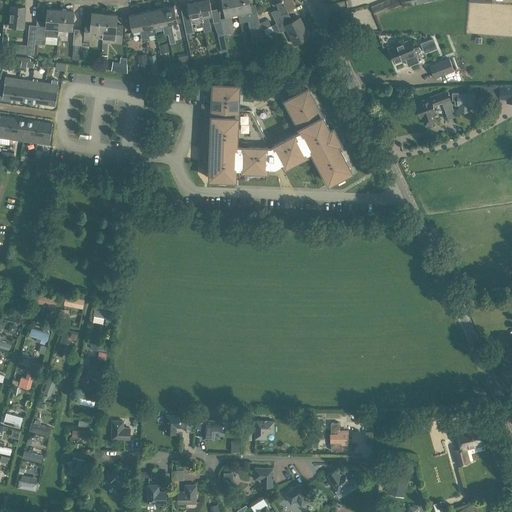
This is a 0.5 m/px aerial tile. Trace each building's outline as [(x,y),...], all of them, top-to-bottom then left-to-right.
[(222,21),(221,19),(219,8),(211,10),(209,0),(202,0),(198,1),(204,27),(205,32),(212,30),(209,17),(212,16),(214,23),(222,21)] [(233,15),(239,14),(235,0),(223,0),(227,16),(226,16),(226,18),(221,19),(222,21),(224,34),(225,34),(231,33),(229,25),(233,24),(231,17),(233,16),(233,15)] [(260,24),(257,11),(252,12),(249,0),(235,0),(239,14),(245,13),(245,14),(247,13),(248,21),(249,20),(251,29),(254,28),(255,35),(262,34),(261,31),(260,24)] [(276,23),(290,16),(287,10),(294,7),(290,0),(274,0),(279,8),(271,12),(276,23)] [(386,0),(371,7),(374,15),(401,3),(402,7),(427,2),(435,0),(434,0),(386,0)] [(204,27),(198,1),(188,3),(190,14),(183,16),(186,34),(193,32),(192,24),(196,23),(197,28),(204,27)] [(23,27),(25,8),(12,6),(10,26),(23,27)] [(168,34),(168,35),(170,44),(176,43),(172,24),(178,23),(181,22),(180,18),(177,19),(174,6),(163,8),(168,34)] [(164,35),(168,35),(168,34),(163,8),(152,10),(156,34),(157,34),(155,28),(162,26),(164,35)] [(58,35),(60,10),(48,10),(48,18),(45,18),(45,22),(37,21),(35,44),(45,45),(46,36),(58,37),(59,35),(58,35)] [(58,35),(59,35),(66,36),(66,29),(72,29),(74,11),(60,10),(58,35)] [(149,36),(156,34),(152,10),(140,12),(146,39),(150,38),(149,36)] [(142,40),(146,39),(140,12),(129,15),(132,32),(140,31),(142,40)] [(103,39),(105,13),(92,13),(92,22),(85,21),(83,41),(91,42),(92,32),(96,32),(96,38),(102,39),(103,39)] [(103,39),(102,39),(102,43),(109,43),(110,40),(114,41),(114,43),(122,44),(124,24),(117,24),(117,14),(105,13),(103,39)] [(261,31),(263,30),(263,31),(265,30),(267,35),(274,32),(275,33),(280,31),(281,32),(286,29),(294,44),(309,37),(300,17),(292,21),(290,16),(276,23),(276,24),(271,26),(268,20),(260,24),(261,31)] [(35,44),(37,21),(37,26),(29,25),(28,43),(27,47),(34,49),(35,44)] [(246,23),(240,25),(242,35),(248,33),(246,23)] [(80,54),(80,51),(81,45),(82,45),(82,42),(83,29),(74,29),(73,45),(72,59),(80,60),(80,54)] [(228,52),(225,34),(224,34),(218,35),(221,53),(228,52)] [(428,39),(419,42),(423,52),(431,49),(431,48),(435,47),(432,38),(428,39)] [(410,40),(404,42),(403,40),(395,43),(396,46),(389,48),(395,63),(405,59),(408,66),(419,62),(416,54),(421,52),(419,46),(413,48),(410,40)] [(89,52),(90,42),(82,42),(82,45),(81,45),(80,51),(89,52)] [(146,55),(138,57),(141,73),(149,72),(146,55)] [(128,73),(127,58),(121,57),(120,63),(114,62),(112,71),(128,73)] [(454,71),(449,57),(429,65),(435,79),(454,71)] [(160,73),(157,59),(151,61),(154,74),(160,73)] [(19,79),(6,77),(5,83),(2,98),(16,100),(19,79)] [(29,102),(32,81),(19,79),(16,100),(29,102)] [(42,104),(45,83),(32,81),(29,102),(42,104)] [(58,91),(59,85),(45,83),(42,104),(56,106),(58,91)] [(239,86),(213,85),(212,108),(204,108),(204,105),(203,105),(202,149),(203,149),(203,154),(201,153),(201,166),(202,166),(202,163),(210,164),(210,179),(220,179),(220,178),(226,179),(236,180),(236,166),(242,166),(242,170),(260,171),(261,167),(276,168),(284,163),(289,161),(291,164),(307,155),(305,152),(311,149),(329,184),(338,179),(338,178),(343,175),(343,176),(352,171),(344,157),(342,158),(339,153),(342,152),(334,138),(338,136),(333,128),(327,131),(325,126),(327,125),(323,116),(322,116),(319,111),(320,111),(316,102),(315,103),(312,98),(313,97),(308,89),(285,101),(301,131),(273,145),(271,147),(268,146),(265,146),(265,143),(268,141),(251,110),(238,109),(239,86)] [(511,88),(501,89),(502,102),(510,102),(510,98),(511,98),(511,88)] [(451,106),(452,106),(447,90),(439,93),(439,94),(430,97),(430,99),(416,104),(420,117),(423,116),(426,124),(436,121),(433,113),(435,112),(434,107),(438,106),(437,104),(443,102),(445,108),(447,115),(453,113),(451,106)] [(470,113),(470,106),(477,106),(476,93),(475,90),(467,90),(468,93),(457,94),(457,99),(454,99),(455,106),(457,106),(458,106),(458,113),(470,113)] [(491,104),(498,104),(498,92),(482,92),(482,99),(491,99),(491,104)] [(0,136),(10,138),(13,118),(0,115),(0,136)] [(23,140),(26,120),(13,118),(10,138),(23,140)] [(39,121),(26,120),(23,140),(36,142),(39,121)] [(51,139),(53,124),(39,121),(36,142),(50,144),(50,139),(51,139)] [(114,200),(109,230),(121,232),(126,202),(114,200)] [(8,290),(7,298),(16,299),(15,302),(20,302),(20,300),(27,301),(28,293),(8,290)] [(55,310),(57,298),(37,295),(36,302),(49,304),(48,309),(55,310)] [(64,305),(83,308),(84,299),(66,295),(64,305)] [(113,319),(115,313),(94,309),(93,316),(106,318),(106,321),(110,322),(111,319),(113,319)] [(47,340),(49,333),(32,328),(30,335),(41,338),(40,342),(44,343),(46,339),(47,340)] [(69,335),(63,333),(55,355),(62,357),(69,335)] [(0,347),(8,350),(10,343),(1,340),(3,336),(0,334),(0,347)] [(105,360),(108,347),(91,343),(90,348),(99,351),(97,358),(105,360)] [(105,372),(88,368),(86,378),(102,383),(105,372)] [(34,371),(28,369),(26,378),(21,377),(19,386),(30,389),(34,371)] [(49,375),(44,390),(49,392),(54,377),(49,375)] [(76,402),(93,406),(95,401),(78,397),(76,402)] [(20,427),(23,417),(6,413),(3,423),(20,427)] [(165,413),(164,431),(175,432),(176,425),(183,425),(183,414),(165,413)] [(403,428),(420,426),(419,419),(402,421),(403,428)] [(124,420),(112,420),(111,439),(131,440),(131,428),(124,427),(124,420)] [(214,432),(225,432),(225,421),(203,420),(203,439),(214,439),(214,432)] [(50,435),(52,427),(40,424),(41,422),(35,421),(35,423),(32,422),(29,430),(50,435)] [(273,422),(255,421),(254,439),(265,440),(266,433),(273,433),(273,422)] [(467,449),(484,445),(479,425),(457,431),(461,447),(453,450),(457,466),(471,463),(467,449)] [(91,439),(92,432),(73,430),(72,436),(84,438),(84,441),(88,441),(88,438),(91,439)] [(330,430),(330,443),(330,451),(343,451),(343,445),(349,445),(349,430),(339,430),(330,430)] [(0,452),(10,454),(11,449),(3,447),(4,443),(1,443),(0,446),(0,452)] [(23,457),(41,462),(43,455),(32,452),(33,450),(29,449),(29,452),(24,451),(23,457)] [(81,474),(85,460),(73,457),(69,471),(81,474)] [(388,493),(403,497),(408,479),(403,477),(405,471),(390,468),(391,465),(382,463),(378,475),(387,478),(388,475),(392,476),(388,493)] [(295,467),(297,474),(306,471),(304,464),(295,467)] [(424,469),(426,478),(439,476),(437,466),(424,469)] [(272,487),(272,469),(254,469),(254,480),(261,480),(261,487),(272,487)] [(341,475),(337,469),(327,475),(337,491),(353,481),(347,471),(341,475)] [(115,486),(120,491),(128,483),(115,470),(102,483),(110,491),(115,486)] [(18,487),(36,490),(37,483),(36,483),(37,478),(22,475),(21,480),(19,480),(18,487)] [(160,484),(147,484),(147,503),(167,503),(167,492),(160,491),(160,484)] [(197,503),(197,484),(184,484),(184,491),(177,491),(177,503),(197,503)] [(311,500),(300,484),(284,494),(291,504),(297,500),(301,506),(311,500)] [(444,511),(441,500),(425,505),(426,511),(444,511)]
